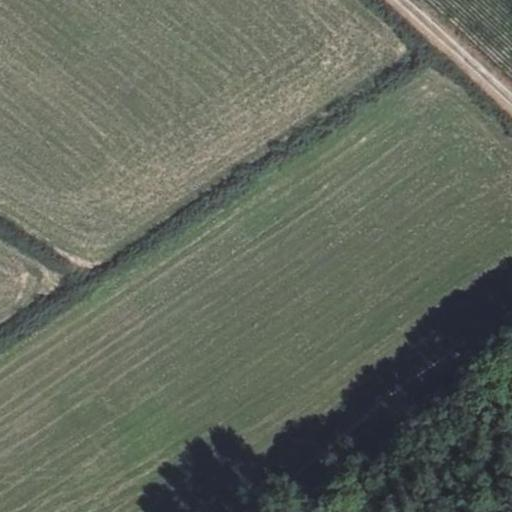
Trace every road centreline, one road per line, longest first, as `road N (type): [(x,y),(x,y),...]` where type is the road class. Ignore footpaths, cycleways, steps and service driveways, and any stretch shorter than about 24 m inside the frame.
road 1 (track): [(246,511),(511,312)]
road 2 (track): [(511,101),(398,0)]
